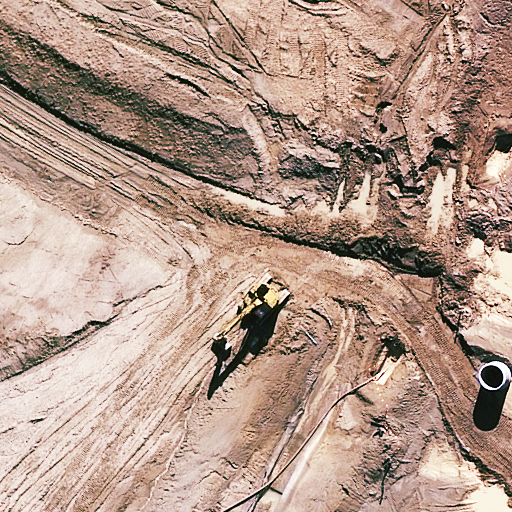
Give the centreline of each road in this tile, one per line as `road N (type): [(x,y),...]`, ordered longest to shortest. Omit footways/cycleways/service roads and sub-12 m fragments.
road 1 (secondary): [(511,494),(343,267),(212,0)]
road 2 (secondary): [(338,0),(448,225),(511,310)]
